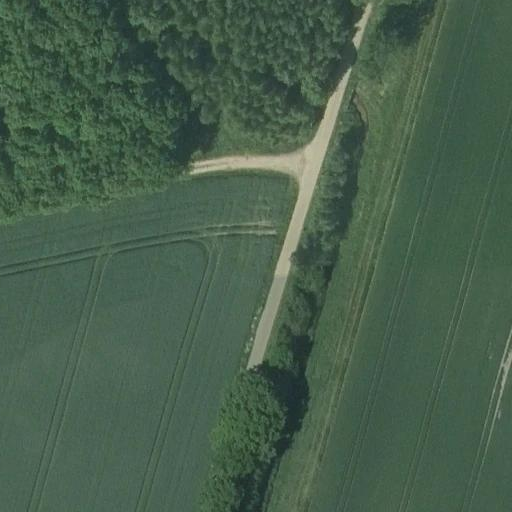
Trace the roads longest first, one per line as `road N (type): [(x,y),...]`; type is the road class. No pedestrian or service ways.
road 1 (unclassified): [(217,511),(361,0)]
road 2 (track): [(0,207),(163,174),(279,162),(312,172)]
